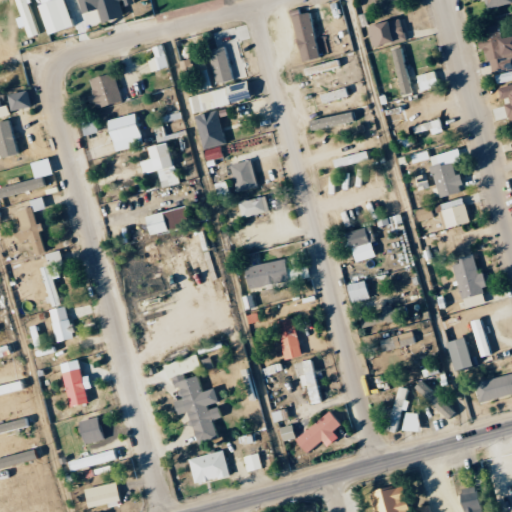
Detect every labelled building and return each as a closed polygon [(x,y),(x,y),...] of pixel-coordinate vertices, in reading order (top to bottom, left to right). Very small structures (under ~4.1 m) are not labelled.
[(18,0),(24,17),(19,18),(22,28),(28,26),(32,38),(41,35),(30,0),(18,0)] [(43,0),(45,4),(42,5),(52,35),(76,27),(66,0),(43,0)] [(80,0),(84,14),(101,9),(104,23),(127,17),(125,5),(143,1),(142,0),(80,0)] [(511,3),(511,0),(486,0),(489,9),(511,3)] [(323,58),(311,12),(294,17),(306,62),(323,58)] [(375,48),(408,40),(402,19),(370,27),(375,48)] [(493,74),(511,70),(511,38),(503,40),(500,26),(480,29),(484,49),(488,48),(493,74)] [(158,58),(150,60),(154,72),(171,67),(165,45),(155,48),(158,58)] [(218,84),(235,80),(226,47),(209,51),(218,84)] [(404,48),(393,51),(404,96),(415,93),(404,48)] [(306,69),(308,76),(342,67),(340,60),(306,69)] [(419,75),(423,91),(440,87),(437,71),(419,75)] [(100,108),(123,103),(117,73),(90,79),(95,102),(98,101),(100,108)] [(189,96),(193,114),(255,99),(251,81),(189,96)] [(511,84),(501,87),(504,102),(505,102),(511,124),(511,123),(511,84)] [(325,103),(350,96),(348,88),(322,94),(325,103)] [(34,107),(30,90),(11,95),(15,111),(34,107)] [(0,118),(13,116),(12,105),(3,107),(2,100),(0,100),(0,118)] [(196,117),(206,150),(228,143),(218,110),(196,117)] [(145,146),(140,114),(112,119),(117,150),(145,146)] [(357,123),(356,114),(313,119),(314,128),(357,123)] [(83,121),(86,136),(100,133),(96,118),(83,121)] [(415,126),(417,134),(432,130),(433,135),(445,132),(442,119),(415,126)] [(21,154),(12,120),(0,123),(0,139),(5,158),(21,154)] [(163,187),(180,184),(171,143),(151,148),(154,159),(142,161),(145,174),(159,171),(163,187)] [(224,158),(223,147),(206,150),(208,160),(224,158)] [(431,156),(440,198),(465,192),(461,175),(458,176),(455,163),(463,161),(461,149),(431,156)] [(336,160),(338,168),(371,160),(369,151),(336,160)] [(239,192),(259,187),(252,160),(232,165),(239,192)] [(432,188),(428,174),(417,177),(420,191),(432,188)] [(48,186),(45,177),(0,189),(3,199),(48,186)] [(218,184),(220,199),(232,198),(230,182),(218,184)] [(271,211),(267,196),(241,203),(245,218),(271,211)] [(48,253),(40,223),(39,224),(35,212),(48,209),(45,197),(31,200),(33,207),(19,211),(22,223),(17,224),(22,243),(33,240),(37,255),(48,253)] [(444,229),(472,223),(466,198),(438,204),(444,229)] [(196,225),(191,206),(151,217),(156,235),(196,225)] [(418,211),(421,221),(435,217),(432,207),(418,211)] [(344,235),(349,250),(354,248),(358,262),(380,256),(371,227),(344,235)] [(42,268),(53,308),(63,305),(56,279),(62,278),(59,267),(66,265),(62,250),(48,254),(51,266),(42,268)] [(467,309),(488,304),(484,288),(489,286),(486,273),(481,274),(476,255),(455,260),(467,309)] [(309,264),(290,267),(289,260),(247,266),(251,288),(311,279),(309,264)] [(371,299),(369,281),(350,284),(353,302),(371,299)] [(384,307),(385,313),(362,320),(364,329),(399,319),(394,304),(384,307)] [(59,343),(76,339),(68,306),(51,310),(59,343)] [(286,360),(303,357),(296,318),(279,322),(286,360)] [(484,357),(493,354),(483,319),(473,322),(484,357)] [(382,340),(386,352),(418,343),(414,331),(382,340)] [(0,348),(0,359),(14,355),(10,345),(0,348)] [(165,365),(169,379),(176,378),(182,400),(177,401),(181,415),(191,412),(200,446),(221,440),(215,420),(224,418),(221,405),(221,404),(217,389),(204,392),(200,376),(178,383),(176,377),(203,369),(199,355),(165,365)] [(65,363),(72,407),(91,404),(89,388),(94,388),(92,376),(84,377),(81,360),(65,363)] [(310,386),(314,404),(324,402),(315,360),(298,363),(303,387),(310,386)] [(482,403),(511,395),(511,374),(477,384),(482,403)] [(410,389),(400,387),(391,431),(399,433),(404,410),(409,411),(411,401),(408,400),(410,389)] [(440,409),(446,400),(430,390),(425,400),(440,409)] [(325,441),(330,447),(341,438),(336,431),(344,425),(333,412),(298,439),(310,453),(325,441)] [(405,431),(420,432),(422,414),(407,412),(405,431)] [(82,422),(88,445),(107,440),(101,417),(82,422)] [(0,434),(31,428),(29,419),(0,424),(0,434)] [(286,441),(298,438),(295,425),(283,428),(286,441)] [(191,459),(198,485),(232,475),(226,450),(191,459)] [(72,460),(74,469),(119,462),(117,452),(72,460)] [(249,472),(264,468),(259,453),(245,457),(249,472)] [(86,489),(91,510),(122,503),(118,482),(86,489)] [(432,511),(431,505),(420,508),(420,511),(412,511),(410,502),(406,495),(404,485),(380,490),(372,495),(375,511),(432,511)] [(463,489),(466,511),(484,511),(481,487),(463,489)]
